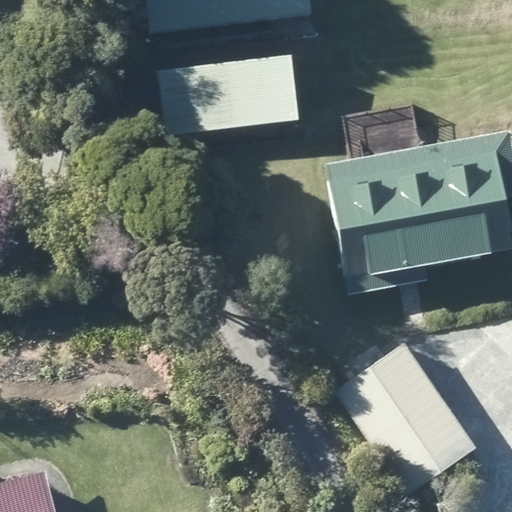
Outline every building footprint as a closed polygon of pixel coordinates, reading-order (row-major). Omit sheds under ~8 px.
[(313,22),(310,0),(151,0),(156,40),(313,22)] [(312,123),(304,59),(170,74),(178,138),(312,123)] [(511,143),(511,138),(330,172),(353,301),(429,286),(427,278),(496,264),(496,261),(511,257),(511,143)] [(404,351),(361,381),(338,397),(412,502),(478,456),(404,351)] [(0,511),(55,511),(47,481),(0,492),(0,511)]
